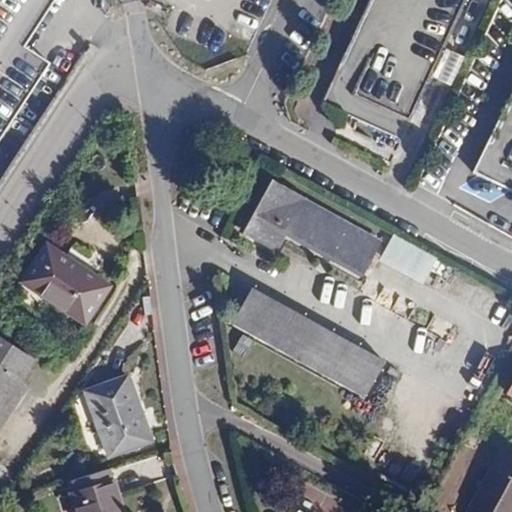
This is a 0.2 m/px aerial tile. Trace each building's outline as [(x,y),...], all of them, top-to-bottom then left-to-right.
[(49,0),(0,0),(0,76),(20,45),(49,0)] [(368,0),(319,104),(380,133),(442,0),(368,0)] [(442,0),(380,133),(396,141),(462,0),(442,0)] [(0,134),(47,63),(20,45),(0,76),(0,134)] [(511,97),(472,179),(511,199),(511,97)] [(360,275),(379,242),(272,183),(244,232),(275,250),(284,233),(360,275)] [(396,232),(382,259),(427,283),(441,256),(396,232)] [(84,324),(108,287),(44,245),(20,281),(84,324)] [(385,363),(251,289),(232,324),(365,398),(385,363)] [(0,368),(18,381),(31,361),(0,339),(0,368)] [(0,408),(18,381),(0,368),(0,408)] [(151,440),(127,376),(85,391),(108,456),(151,440)] [(511,511),(511,454),(501,448),(465,511),(511,511)] [(124,511),(114,482),(73,496),(78,511),(124,511)]
